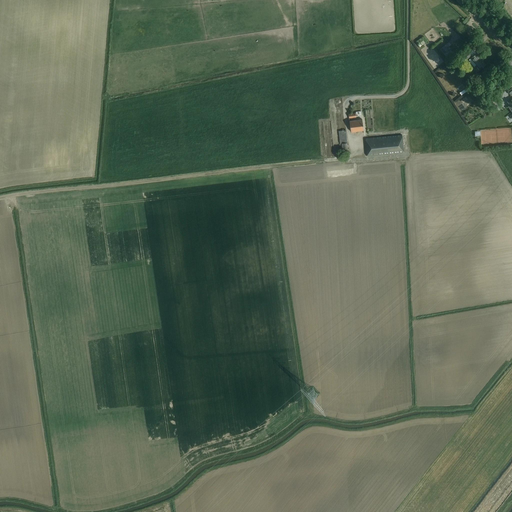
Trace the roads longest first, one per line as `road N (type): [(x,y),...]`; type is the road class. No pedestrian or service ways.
road 1 (track): [(0,199),(353,161),(345,127)]
road 2 (track): [(7,197),(39,426)]
